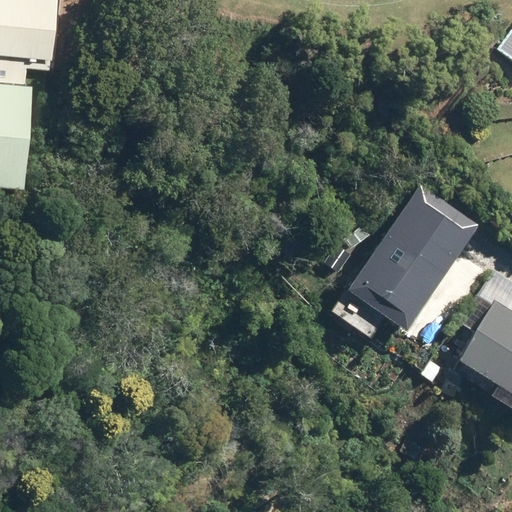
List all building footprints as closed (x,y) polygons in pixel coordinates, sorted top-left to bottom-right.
[(9,0),(0,0),(0,65),(50,71),(58,5),(9,0)] [(511,25),(496,48),(511,59),(511,25)] [(0,221),(31,223),(42,74),(0,71),(0,221)] [(416,185),(345,289),(329,313),(370,341),(387,317),(405,329),(476,226),(416,185)] [(511,282),(493,269),(458,322),(474,333),(456,360),(496,386),(488,396),(511,411),(511,282)]
